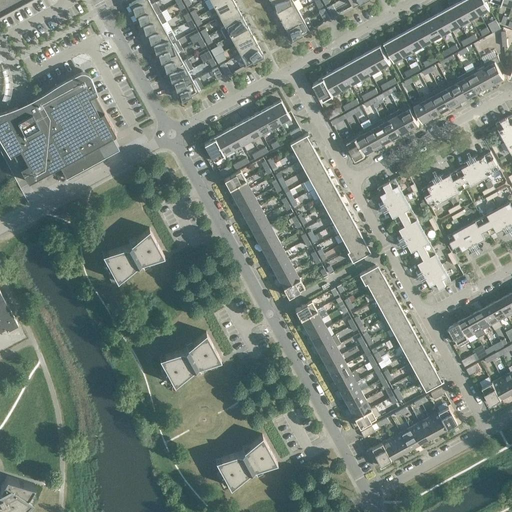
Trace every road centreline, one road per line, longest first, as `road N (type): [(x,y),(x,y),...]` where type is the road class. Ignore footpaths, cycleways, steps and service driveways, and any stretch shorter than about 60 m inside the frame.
road 1 (residential): [(366,497),(173,137)]
road 2 (unclassified): [(0,230),(173,137)]
road 3 (residential): [(352,180),(511,99)]
road 4 (residential): [(423,314),(352,180)]
road 5 (residential): [(173,137),(103,10)]
road 6 (residential): [(366,497),(488,428)]
road 7 (unclassified): [(173,137),(290,72)]
road 8 (residential): [(488,428),(423,314)]
road 9 (residential): [(352,180),(290,72)]
